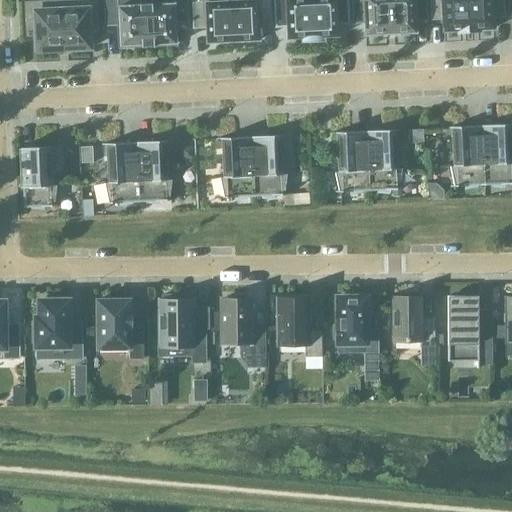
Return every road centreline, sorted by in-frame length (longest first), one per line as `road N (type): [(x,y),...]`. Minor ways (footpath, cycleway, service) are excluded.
road 1 (residential): [(2,103),(511,78)]
road 2 (residential): [(5,270),(511,264)]
road 3 (residential): [(5,270),(2,103)]
